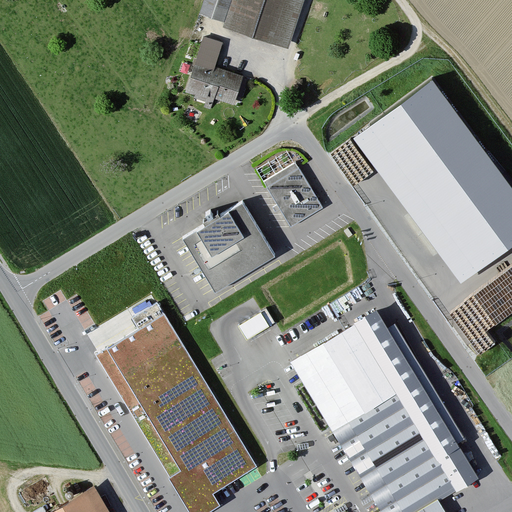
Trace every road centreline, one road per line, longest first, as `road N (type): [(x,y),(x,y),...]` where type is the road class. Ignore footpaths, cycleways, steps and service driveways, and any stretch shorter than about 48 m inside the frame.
road 1 (tertiary): [(0,274),(142,511)]
road 2 (track): [(293,119),(413,50),(416,21),(399,0)]
road 3 (unknown): [(213,22),(258,53),(293,119)]
